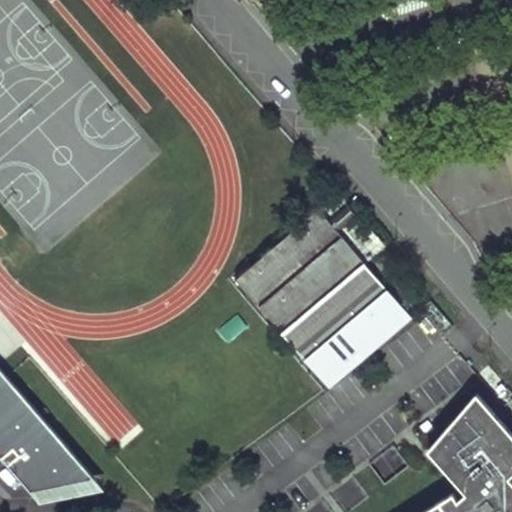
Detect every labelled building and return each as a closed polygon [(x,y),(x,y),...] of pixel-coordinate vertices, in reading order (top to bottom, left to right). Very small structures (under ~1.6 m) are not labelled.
[(321,206),(368,262),(388,246),(340,189),(321,206)] [(238,273),(330,384),(412,315),(368,262),(321,206),(238,273)] [(227,342),(247,327),(236,313),(217,328),(227,342)] [(0,449),(28,481),(40,471),(36,466),(65,440),(0,365),(0,449)] [(511,511),(511,434),(507,429),(509,427),(480,393),(454,421),(453,420),(429,446),(441,456),(449,447),(458,456),(452,463),(473,483),(460,498),(455,491),(422,511),(511,511)] [(89,466),(65,440),(36,466),(40,471),(28,481),(89,466)] [(375,466),(363,471),(371,491),(384,486),(375,466)]
